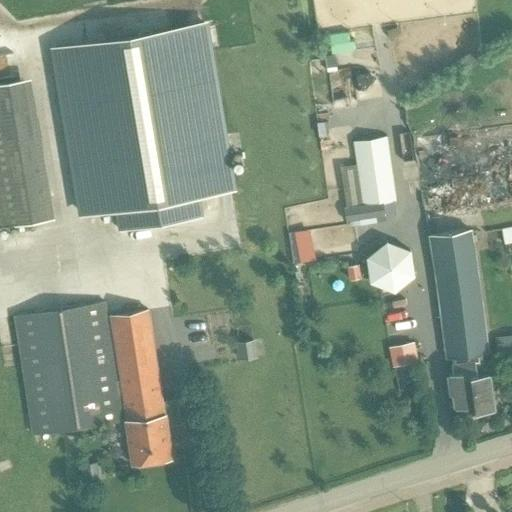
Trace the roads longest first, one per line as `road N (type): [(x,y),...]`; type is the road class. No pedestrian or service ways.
road 1 (tertiary): [(287,511),(511,441)]
road 2 (track): [(16,41),(198,10),(209,0)]
